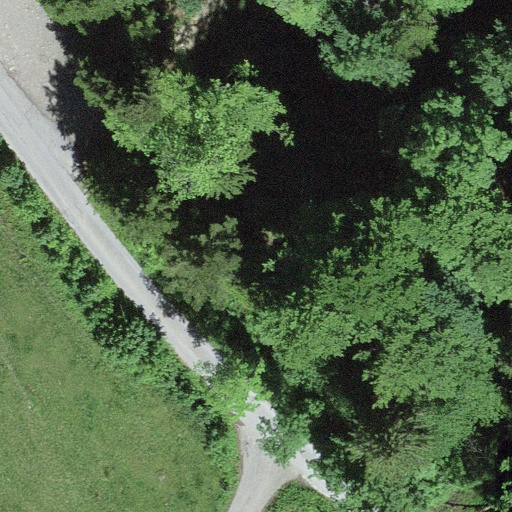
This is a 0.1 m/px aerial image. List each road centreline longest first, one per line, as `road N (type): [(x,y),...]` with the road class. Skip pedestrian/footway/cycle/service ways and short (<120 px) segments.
road 1 (unclassified): [(0,89),(168,281),(427,511)]
road 2 (track): [(252,511),(266,473),(259,359)]
